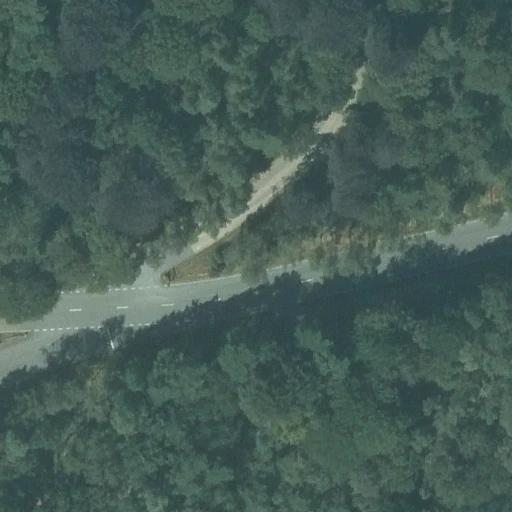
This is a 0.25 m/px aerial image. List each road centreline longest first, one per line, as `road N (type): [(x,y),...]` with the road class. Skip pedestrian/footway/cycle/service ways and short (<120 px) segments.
road 1 (unclassified): [(0,356),(120,312),(511,222)]
road 2 (track): [(117,511),(144,498),(377,485),(511,454)]
